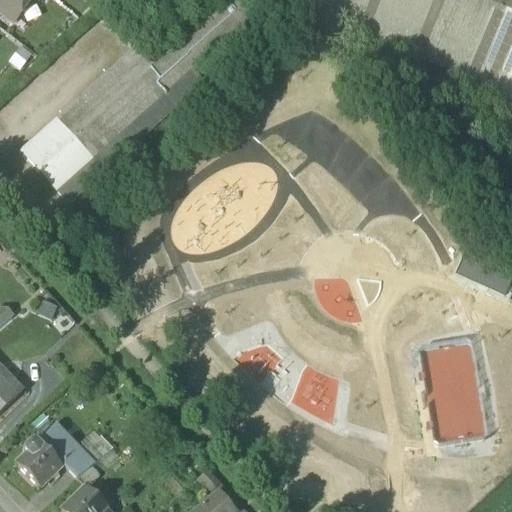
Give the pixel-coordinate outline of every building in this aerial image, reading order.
[(30,0),(0,0),(0,16),(12,26),(31,0),(30,0)] [(136,51),(22,154),(56,192),(190,71),(247,20),(230,0),(153,70),(136,51)] [(511,0),(291,0),(291,1),(293,2),(294,1),(320,13),(319,14),(322,16),(322,14),(349,27),(349,28),(350,29),(351,27),(378,40),(378,42),(380,43),(380,41),(406,53),(405,54),(407,56),(408,54),(434,66),(433,68),(435,69),(436,67),(462,80),(480,89),(511,21),(511,0)] [(511,115),(511,21),(480,89),(462,80),(456,90),(511,115)] [(190,71),(56,192),(69,206),(202,85),(190,71)] [(2,307),(0,308),(0,330),(13,320),(2,307)] [(0,416),(20,397),(0,375),(0,416)] [(77,454),(54,431),(37,448),(46,457),(51,451),(66,466),(77,454)] [(66,466),(51,451),(46,457),(37,448),(15,470),(38,493),(61,470),(66,466)] [(66,466),(61,470),(75,484),(92,470),(77,454),(66,466)] [(103,511),(85,493),(64,511),(103,511)] [(227,511),(217,499),(201,511),(227,511)]
